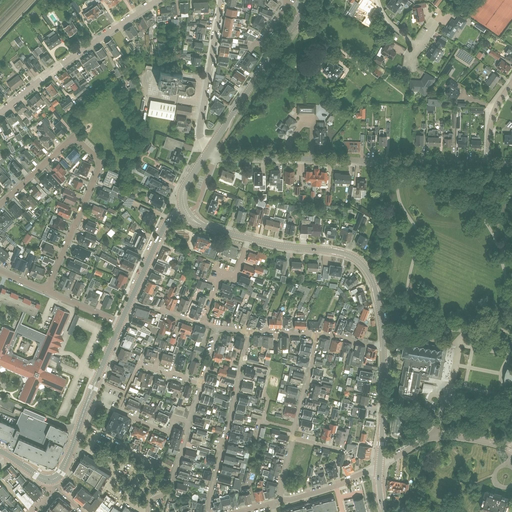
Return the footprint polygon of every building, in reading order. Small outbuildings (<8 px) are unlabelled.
[(74,0),(69,3),(75,12),(76,13),(81,10),(74,0)] [(276,6),(277,3),(272,0),(267,0),(269,1),(267,4),(274,9),(274,8),(275,8),(276,7),(276,6)] [(366,13),(365,15),(368,17),(374,7),(370,5),(372,2),(369,0),(361,0),(357,8),(364,12),(366,13)] [(391,9),(395,12),(402,2),(409,6),(411,2),(408,0),(407,0),(406,0),(396,0),(396,1),(394,0),(390,0),(387,6),(391,8),(391,9)] [(181,13),(188,12),(188,2),(180,3),(181,13)] [(208,10),(207,10),(207,2),(200,2),(200,11),(203,11),(204,12),(208,12),(208,10)] [(89,7),(96,17),(100,13),(101,13),(103,13),(103,12),(103,11),(102,8),(100,10),(98,8),(100,6),(98,3),(93,7),(92,4),(89,7)] [(169,16),(172,15),(170,4),(165,5),(165,8),(160,8),(161,14),(162,14),(162,15),(161,15),(162,19),(167,18),(169,18),(169,16)] [(96,17),(89,7),(86,9),(87,11),(82,14),(84,17),(86,16),(88,18),(86,19),(88,22),(90,22),(91,21),(91,20),(96,17)] [(226,8),(225,15),(236,17),(237,11),(241,11),(241,8),(239,8),(236,7),(235,7),(235,10),(226,8)] [(272,12),(261,7),(258,13),(258,14),(268,18),(272,12)] [(352,18),(357,11),(356,10),(357,9),(354,7),(351,12),(349,16),(352,18)] [(416,18),(417,21),(418,21),(418,22),(420,24),(421,24),(422,24),(423,23),(424,21),(423,20),(424,20),(423,12),(421,12),(421,7),(413,8),(415,18),(416,18)] [(149,27),(155,23),(153,19),(154,18),(151,13),(143,18),(149,27)] [(264,18),(259,15),(256,18),(252,24),(261,29),(264,23),(262,21),(264,18)] [(451,38),(458,27),(461,29),(467,21),(459,16),(455,21),(452,19),(446,29),(444,28),(444,29),(443,29),(442,30),(442,31),(442,32),(443,33),(451,38)] [(373,20),(368,17),(365,22),(370,25),(373,20)] [(142,30),(147,28),(142,19),(135,23),(139,32),(138,33),(140,36),(143,34),(142,32),(143,31),(142,30)] [(74,33),(77,31),(72,23),(68,26),(66,23),(63,26),(69,35),(74,32),(74,33)] [(482,27),(477,23),(475,26),(480,29),(484,32),(486,29),(482,27)] [(130,39),(138,33),(132,25),(124,30),(130,39)] [(249,29),(258,34),(260,32),(250,26),(249,29)] [(50,49),(61,41),(56,34),(50,39),(49,37),(44,40),(50,49)] [(443,46),(446,42),(440,38),(437,43),(438,43),(436,47),(433,45),(427,55),(434,60),(440,49),(439,49),(441,45),(443,46)] [(116,54),(119,51),(111,39),(105,43),(110,51),(113,49),(116,54)] [(392,59),(396,53),(391,50),(394,44),(388,41),(385,46),(384,48),(381,47),(378,51),(379,51),(377,55),(373,60),(380,64),(384,59),(380,57),(382,53),(392,59)] [(95,50),(95,51),(100,58),(107,54),(102,47),(99,49),(97,49),(95,50)] [(229,49),(220,47),(219,55),(227,56),(227,57),(237,59),(238,54),(228,53),(229,49)] [(238,54),(237,59),(239,59),(240,58),(241,57),(243,53),(246,50),(240,49),(239,55),(238,54)] [(501,56),(491,49),(488,53),(498,60),(501,56)] [(243,53),(241,57),(252,65),(256,59),(248,54),(249,52),(246,50),(243,53)] [(98,59),(92,52),(88,55),(91,59),(100,72),(101,71),(101,72),(106,68),(102,62),(99,64),(96,60),(98,59)] [(45,65),(52,60),(48,54),(44,57),(44,56),(40,58),(45,65)] [(199,64),(201,58),(192,56),(186,57),(186,54),(181,54),(180,54),(178,54),(172,55),(172,59),(181,58),(185,57),(185,59),(186,58),(186,60),(192,61),(191,63),(196,64),(196,65),(199,66),(199,64)] [(91,59),(88,55),(85,58),(92,68),(94,67),(97,71),(99,70),(100,72),(91,59)] [(227,66),(229,57),(218,56),(217,64),(227,66)] [(23,61),(29,68),(31,67),(35,71),(41,67),(39,65),(39,64),(35,59),(32,61),(29,57),(23,61)] [(241,57),(240,58),(239,59),(234,65),(238,68),(241,65),(248,70),(252,65),(241,57)] [(92,68),(85,58),(81,60),(88,70),(91,68),(92,68)] [(13,64),(17,69),(23,64),(20,59),(13,64)] [(506,73),(511,67),(506,64),(506,63),(501,60),(496,67),(501,70),(506,73)] [(80,72),(84,69),(79,62),(75,65),(80,72)] [(341,77),(344,72),(342,71),(343,69),(335,63),(334,64),(332,63),(332,64),(330,62),(324,70),(335,79),(338,75),(341,77)] [(443,71),(447,74),(452,66),(448,63),(443,71)] [(71,67),(76,74),(80,72),(75,65),(71,67)] [(244,75),(240,72),(241,71),(232,66),(230,69),(235,72),(230,78),(235,81),(236,79),(240,82),(244,75)] [(76,74),(71,67),(67,70),(72,77),(76,74)] [(382,72),(376,68),(373,74),(378,77),(382,72)] [(194,92),(196,81),(182,79),(183,75),(160,70),(158,84),(159,85),(159,89),(186,94),(186,96),(190,97),(191,95),(194,92)] [(64,83),(71,78),(66,71),(58,77),(60,81),(61,80),(64,83)] [(425,94),(435,79),(426,73),(421,81),(411,80),(411,90),(419,91),(425,94)] [(493,87),(500,78),(494,73),(486,83),(493,87)] [(13,90),(23,82),(18,75),(7,83),(13,90)] [(78,88),(83,85),(81,82),(79,83),(76,78),(73,81),(78,88)] [(455,100),(460,93),(455,89),(458,84),(451,80),(446,86),(449,89),(446,93),(452,97),(451,98),(455,100)] [(78,88),(74,83),(73,82),(69,85),(74,91),(78,88)] [(48,85),(45,87),(47,89),(45,91),(48,95),(50,93),(51,96),(57,91),(51,83),(49,83),(49,84),(48,85)] [(83,85),(78,88),(73,92),(76,96),(86,89),(83,85),(83,84),(83,85)] [(220,84),(219,86),(231,94),(233,92),(235,90),(234,90),(235,89),(230,86),(231,85),(229,84),(228,85),(227,84),(225,88),(224,88),(224,87),(220,84)] [(230,97),(231,94),(219,86),(218,88),(222,90),(222,89),(223,90),(220,95),(221,95),(221,96),(223,97),(223,96),(228,99),(229,99),(230,97)] [(44,96),(41,98),(37,93),(32,97),(38,105),(43,101),(48,107),(51,104),(44,96)] [(224,105),(220,102),(221,100),(214,95),(211,99),(215,102),(211,108),(215,111),(214,112),(217,114),(218,113),(219,112),(220,111),(221,110),(224,105)] [(33,109),(38,105),(32,97),(32,98),(31,97),(26,100),(27,101),(32,108),(29,110),(33,115),(36,113),(33,109)] [(65,110),(73,104),(68,97),(59,103),(65,110)] [(173,119),(176,104),(151,100),(148,115),(173,119)] [(28,118),(31,115),(22,103),(15,109),(19,115),(23,112),(28,118)] [(190,115),(192,107),(177,105),(175,113),(190,115)] [(298,114),(314,114),(314,106),(298,106),(298,114)] [(360,118),(365,118),(365,109),(360,109),(360,113),(357,113),(357,117),(360,117),(360,118)] [(59,120),(62,118),(56,110),(53,112),(59,120)] [(18,115),(15,117),(12,113),(6,117),(8,120),(7,121),(8,123),(10,122),(11,124),(13,126),(18,122),(22,127),(25,125),(18,115)] [(189,133),(191,122),(185,121),(186,118),(178,116),(175,130),(189,133)] [(293,125),(296,122),(289,117),(287,121),(287,120),(278,133),(280,134),(280,136),(281,137),(282,137),(283,137),(286,138),(294,126),(293,125)] [(6,121),(5,119),(0,122),(0,123),(1,126),(0,126),(2,130),(3,130),(3,131),(0,133),(4,139),(9,136),(7,133),(11,131),(7,123),(6,121)] [(62,134),(67,130),(59,121),(54,126),(57,128),(54,131),(58,135),(61,133),(62,134)] [(315,137),(315,138),(315,143),(323,143),(324,133),(324,129),(321,128),(321,126),(325,126),(325,122),(317,122),(317,126),(317,128),(315,128),(315,133),(315,134),(315,137)] [(51,140),(56,136),(43,123),(37,129),(44,136),(40,139),(47,148),(53,142),(51,140)] [(375,144),(376,134),(376,130),(373,130),(373,134),(368,134),(368,144),(375,144)] [(443,138),(445,139),(445,146),(451,146),(451,143),(452,143),(453,133),(449,133),(449,134),(443,134),(443,138)] [(463,133),(459,133),(458,146),(467,146),(468,140),(468,135),(463,135),(463,133)] [(481,147),(481,134),(477,134),(477,137),(472,137),(471,147),(481,147)] [(167,148),(174,150),(171,160),(178,163),(179,159),(181,160),(183,154),(179,153),(181,148),(176,146),(178,140),(167,136),(165,140),(170,142),(167,148)] [(42,152),(43,152),(40,149),(43,146),(35,139),(30,142),(34,146),(30,149),(37,157),(40,155),(41,155),(42,154),(42,152)] [(151,145),(148,142),(143,149),(147,151),(151,145)] [(360,152),(360,142),(347,142),(345,142),(345,147),(347,147),(347,151),(360,152)] [(72,151),(65,158),(68,161),(70,158),(73,161),(75,163),(80,159),(77,156),(79,154),(77,152),(77,151),(74,147),(71,150),(72,151)] [(27,167),(31,162),(30,160),(32,158),(25,150),(20,154),(23,157),(20,160),(27,167)] [(19,164),(15,159),(10,154),(7,157),(11,161),(9,163),(8,165),(8,166),(9,168),(10,169),(9,169),(16,177),(21,172),(16,166),(19,164)] [(60,162),(66,168),(69,165),(63,159),(60,162)] [(79,175),(80,173),(86,176),(90,165),(82,161),(79,169),(75,168),(73,173),(79,175)] [(0,180),(5,186),(11,181),(5,174),(7,172),(0,164),(0,180)] [(65,171),(58,164),(52,169),(55,172),(52,175),(60,183),(65,179),(61,175),(65,171)] [(145,171),(150,173),(155,176),(156,176),(155,176),(157,173),(159,174),(159,175),(159,174),(171,181),(172,181),(173,178),(174,179),(175,176),(174,175),(175,175),(175,174),(170,172),(171,170),(172,171),(172,170),(171,170),(163,166),(163,165),(163,166),(161,170),(160,170),(161,170),(160,171),(148,165),(145,171)] [(269,176),(269,182),(276,182),(276,185),(276,188),(277,188),(277,191),(282,191),(283,179),(279,179),(279,170),(275,170),(274,169),(273,169),(272,169),(271,170),(271,176),(269,176)] [(118,175),(117,174),(118,173),(110,170),(108,173),(107,173),(103,184),(103,183),(108,185),(112,177),(116,178),(116,177),(118,175)] [(233,174),(234,171),(231,170),(230,173),(222,170),(220,177),(228,180),(227,182),(231,183),(234,174),(233,174)] [(254,172),(254,180),(253,180),(253,183),(254,183),(254,184),(259,184),(259,190),(265,190),(265,179),(262,178),(262,172),(258,172),(258,171),(254,171),(254,172)] [(316,186),(316,185),(316,173),(311,173),(311,172),(310,171),(308,171),(307,172),(306,172),(306,175),(304,175),(304,178),(306,178),(306,181),(306,185),(312,185),(315,185),(315,186),(316,186)] [(293,182),(294,172),(285,172),(285,182),(293,182)] [(328,179),(328,176),(326,176),(326,172),(325,172),(323,172),(322,172),(321,172),(321,173),(316,173),(316,185),(320,185),(325,185),(325,182),(326,182),(326,179),(328,179)] [(78,177),(72,174),(70,179),(72,181),(71,185),(80,189),(83,183),(77,180),(78,177)] [(45,175),(39,181),(47,189),(51,185),(55,189),(60,185),(51,175),(48,177),(45,175)] [(167,190),(169,187),(151,178),(147,186),(151,188),(151,187),(165,194),(167,190)] [(365,180),(364,180),(362,179),(361,180),(360,180),(357,180),(357,187),(357,188),(357,194),(352,193),(352,194),(351,197),(359,198),(359,194),(361,192),(361,188),(365,189),(365,180)] [(34,186),(29,190),(36,198),(39,195),(42,198),(46,194),(41,188),(38,191),(34,186)] [(74,193),(71,191),(65,188),(62,194),(66,196),(64,200),(73,204),(76,197),(73,196),(74,193)] [(112,190),(107,188),(105,192),(102,191),(100,190),(97,196),(106,200),(109,201),(110,198),(112,199),(115,192),(113,191),(112,190)] [(148,198),(152,200),(151,203),(160,207),(162,201),(159,200),(161,197),(156,194),(151,192),(148,198)] [(222,199),(224,195),(214,192),(212,199),(207,211),(213,213),(215,209),(216,209),(217,206),(216,205),(218,201),(217,201),(218,198),(222,199)] [(24,195),(19,200),(25,207),(29,203),(32,207),(37,203),(29,195),(26,197),(24,195)] [(65,204),(58,201),(56,206),(60,208),(58,213),(68,217),(71,210),(64,207),(65,204)] [(14,204),(8,209),(16,217),(22,212),(14,204)] [(99,207),(94,205),(91,212),(96,214),(95,217),(102,220),(107,210),(100,207),(99,207)] [(360,208),(359,209),(360,209),(359,210),(369,217),(372,214),(361,207),(360,208)] [(144,208),(141,213),(144,216),(142,220),(145,222),(145,223),(149,225),(150,222),(152,223),(153,222),(154,223),(155,220),(154,220),(155,217),(153,216),(154,214),(147,211),(147,210),(144,208)] [(243,222),(246,212),(241,210),(242,208),(238,208),(237,213),(238,213),(236,220),(243,222)] [(250,212),(249,217),(250,217),(249,223),(256,225),(258,216),(261,217),(263,210),(257,208),(256,213),(250,212)] [(28,221),(32,217),(25,210),(22,214),(28,221)] [(286,212),(285,218),(288,219),(287,224),(286,224),(286,226),(287,227),(286,232),(293,233),(294,228),(295,228),(295,226),(294,226),(294,225),(293,225),(290,224),(292,215),(289,214),(290,213),(289,213),(286,212)] [(11,219),(5,213),(0,217),(0,229),(4,233),(8,228),(5,225),(11,219)] [(272,224),(271,228),(278,230),(278,228),(279,224),(282,225),(284,219),(280,218),(273,216),(273,220),(272,224)] [(56,219),(55,219),(54,222),(51,220),(49,225),(59,229),(60,228),(63,229),(65,223),(61,221),(62,219),(58,217),(56,219)] [(306,219),(305,218),(303,218),(302,219),(301,219),(300,232),(311,233),(312,223),(310,223),(310,220),(306,219)] [(319,235),(320,218),(315,218),(314,223),(312,223),(311,233),(311,235),(319,235)] [(266,219),(264,227),(271,228),(272,224),(273,220),(266,219)] [(86,223),(83,229),(93,233),(97,224),(88,220),(87,224),(86,223)] [(57,241),(60,236),(57,234),(58,231),(46,226),(44,232),(48,233),(46,237),(50,238),(49,240),(53,241),(54,240),(57,241)] [(335,237),(336,227),(324,226),(324,232),(326,232),(326,236),(335,237)] [(351,232),(352,227),(349,226),(348,231),(341,229),(340,233),(343,234),(341,239),(349,241),(352,232),(351,232)] [(363,247),(368,238),(362,235),(364,231),(361,230),(359,234),(360,234),(355,243),(363,247)] [(28,244),(34,237),(29,233),(24,240),(28,244)] [(80,235),(77,242),(87,246),(89,241),(94,243),(96,237),(86,233),(85,237),(80,235)] [(138,241),(143,243),(146,237),(138,233),(136,239),(139,240),(138,241)] [(0,255),(4,250),(1,248),(3,245),(1,244),(2,243),(8,236),(6,234),(2,238),(0,240),(0,255)] [(193,246),(197,248),(200,249),(203,250),(202,252),(213,256),(217,244),(209,241),(210,240),(205,239),(205,238),(202,237),(202,238),(198,236),(195,242),(194,242),(193,246)] [(141,248),(143,243),(138,241),(139,240),(136,239),(133,245),(141,248)] [(48,242),(42,240),(39,246),(43,248),(42,252),(51,255),(54,249),(46,246),(48,242)] [(238,248),(236,248),(226,244),(227,242),(223,241),(219,251),(223,253),(222,254),(235,259),(238,248)] [(120,248),(114,245),(112,250),(118,253),(124,256),(123,257),(134,262),(136,258),(137,258),(139,254),(127,248),(126,252),(123,251),(124,250),(120,248)] [(171,250),(164,248),(163,247),(158,258),(165,261),(171,250)] [(17,269),(21,259),(17,257),(20,250),(15,248),(13,253),(10,260),(13,261),(11,266),(17,269)] [(75,248),(72,255),(83,260),(85,255),(88,257),(91,251),(85,249),(83,252),(75,248)] [(10,260),(13,253),(12,251),(11,252),(9,251),(7,253),(4,250),(0,255),(0,259),(3,262),(7,257),(10,260)] [(102,252),(99,257),(114,265),(117,260),(102,252)] [(265,257),(266,255),(258,252),(257,254),(249,252),(246,260),(256,264),(258,259),(261,260),(262,256),(265,257)] [(29,267),(32,260),(34,255),(29,254),(26,261),(21,259),(17,269),(23,271),(25,266),(29,267)] [(44,256),(42,261),(48,264),(50,258),(44,256)] [(130,270),(134,264),(124,259),(120,256),(118,259),(123,261),(121,265),(130,270)] [(198,267),(197,267),(207,270),(209,265),(210,265),(211,263),(206,261),(206,262),(203,261),(204,258),(199,256),(196,262),(199,263),(198,267)] [(284,274),(287,260),(277,258),(276,262),(275,267),(283,269),(282,274),(284,274)] [(70,260),(67,267),(78,271),(80,266),(86,269),(88,265),(75,259),(73,262),(70,260)] [(160,264),(156,262),(153,268),(165,274),(168,268),(169,269),(170,267),(171,264),(162,260),(160,264)] [(301,271),(301,262),(292,261),(291,268),(295,268),(295,270),(301,271)] [(35,276),(39,267),(35,265),(36,263),(34,262),(29,274),(35,276)] [(317,271),(318,263),(308,262),(307,270),(317,271)] [(261,274),(263,268),(256,265),(255,268),(244,265),(242,272),(252,275),(254,271),(261,274)] [(323,271),(322,278),(328,279),(329,274),(340,276),(341,271),(342,272),(343,269),(342,268),(342,267),(330,265),(329,272),(323,271)] [(39,267),(35,276),(41,279),(45,269),(39,267)] [(205,277),(207,270),(197,267),(196,271),(194,270),(191,276),(197,278),(198,275),(205,277)] [(123,271),(115,268),(113,273),(118,276),(117,278),(125,282),(128,276),(122,274),(123,271)] [(71,285),(74,278),(76,273),(71,271),(68,278),(63,276),(58,286),(65,289),(67,284),(71,285)] [(159,272),(158,275),(151,272),(149,278),(158,282),(161,276),(164,278),(165,275),(159,272)] [(247,286),(249,281),(252,283),(253,280),(250,279),(240,275),(238,283),(243,285),(243,287),(250,290),(251,287),(247,286)] [(354,276),(353,276),(349,279),(342,277),(340,281),(344,284),(344,285),(348,289),(354,283),(356,284),(358,282),(357,280),(355,278),(356,277),(355,275),(354,276)] [(91,278),(87,287),(90,288),(91,287),(93,286),(95,280),(91,278)] [(123,287),(125,282),(117,278),(115,284),(123,287)] [(159,285),(147,280),(145,285),(152,288),(152,289),(156,291),(159,285)] [(202,289),(205,282),(198,280),(196,287),(202,289)] [(77,281),(72,292),(80,295),(84,284),(77,281)] [(219,291),(222,292),(221,297),(229,300),(232,293),(228,292),(231,286),(222,283),(219,291)] [(310,289),(300,283),(297,289),(304,293),(299,304),(297,309),(299,310),(310,289)] [(154,295),(156,291),(152,289),(152,288),(145,285),(143,289),(154,295)] [(169,289),(168,290),(169,291),(167,295),(164,301),(167,303),(166,307),(173,309),(176,300),(171,298),(177,288),(172,285),(170,289),(169,289)] [(0,304),(1,301),(23,311),(19,322),(21,323),(26,312),(31,314),(27,323),(32,325),(35,317),(36,318),(38,313),(37,313),(40,305),(2,288),(1,291),(0,290),(0,304)] [(329,289),(317,314),(317,319),(315,319),(314,328),(318,329),(318,325),(320,325),(323,317),(335,292),(329,289)] [(86,298),(96,302),(99,294),(89,290),(86,298)] [(142,290),(140,295),(148,299),(150,294),(142,290)] [(104,299),(102,305),(108,308),(112,299),(108,297),(109,294),(104,292),(101,298),(104,299)] [(363,302),(366,301),(365,299),(366,299),(364,292),(357,294),(359,302),(363,300),(363,302)] [(151,300),(148,299),(140,295),(137,300),(144,303),(149,305),(151,300)] [(202,308),(206,297),(199,295),(197,301),(200,302),(199,307),(193,305),(189,315),(198,319),(202,308)] [(234,295),(232,300),(241,303),(242,298),(234,295)] [(187,300),(186,300),(186,299),(185,298),(184,297),(183,297),(182,298),(178,308),(185,311),(189,301),(190,301),(192,297),(189,296),(187,300)] [(213,310),(215,310),(213,314),(218,316),(220,312),(222,313),(224,308),(227,309),(228,305),(232,307),(234,308),(236,303),(233,302),(227,300),(225,306),(215,302),(213,310)] [(233,318),(239,320),(242,311),(243,308),(243,307),(239,305),(240,303),(236,302),(236,303),(234,308),(233,311),(235,312),(233,318)] [(353,307),(345,302),(343,307),(352,310),(352,309),(353,307)] [(0,334),(0,367),(3,366),(24,375),(26,376),(27,379),(26,382),(19,399),(30,404),(39,384),(42,383),(61,391),(63,388),(64,386),(66,380),(47,372),(45,369),(47,365),(52,352),(53,353),(58,351),(56,347),(60,345),(59,341),(63,340),(61,335),(60,335),(69,313),(65,311),(65,310),(55,305),(51,313),(55,315),(46,334),(21,323),(19,322),(16,329),(15,331),(3,327),(0,334)] [(151,310),(150,310),(136,305),(132,315),(141,318),(141,319),(151,323),(152,317),(148,316),(149,311),(151,312),(150,314),(153,315),(154,311),(151,310)] [(242,311),(239,320),(238,321),(244,323),(246,319),(248,319),(251,311),(243,308),(242,311)] [(364,308),(360,316),(365,318),(369,310),(364,308)] [(272,319),(269,318),(269,327),(275,327),(275,317),(277,313),(274,311),(272,315),(272,319)] [(300,315),(300,320),(300,328),(305,329),(306,320),(304,320),(304,319),(305,319),(305,317),(303,315),(303,313),(297,312),(297,315),(300,315)] [(317,319),(317,314),(312,314),(312,316),(311,316),(310,320),(309,320),(308,328),(314,328),(315,319),(317,319)] [(255,326),(258,318),(251,315),(247,326),(255,326)] [(259,315),(258,318),(255,326),(263,327),(266,318),(259,315)] [(144,321),(132,316),(130,322),(137,325),(135,329),(141,331),(146,333),(149,334),(150,331),(142,325),(144,321)] [(344,332),(351,335),(356,322),(358,318),(354,316),(353,321),(349,319),(344,332)] [(291,328),(292,317),(284,317),(283,327),(291,328)] [(161,325),(160,328),(159,332),(163,334),(164,334),(165,329),(172,331),(175,321),(167,318),(166,321),(162,320),(161,325)] [(333,331),(341,334),(346,321),(339,318),(333,331)] [(333,327),(334,326),(334,321),(324,320),(324,322),(323,322),(322,325),(321,325),(321,329),(331,331),(331,329),(332,329),(332,327),(333,327)] [(178,336),(177,341),(178,341),(181,342),(182,338),(187,324),(181,323),(178,322),(177,327),(179,328),(179,327),(180,327),(178,333),(180,333),(179,337),(178,336)] [(362,338),(367,326),(358,323),(353,335),(362,338)] [(187,324),(182,338),(185,339),(186,336),(188,337),(189,336),(190,333),(189,333),(192,326),(187,324)] [(201,342),(205,328),(195,324),(191,339),(201,342)] [(135,329),(128,326),(126,330),(140,335),(141,331),(135,329)] [(126,331),(123,337),(135,342),(136,338),(134,337),(135,335),(126,331)] [(231,350),(233,343),(229,342),(230,336),(223,334),(221,343),(228,344),(227,349),(231,350)] [(262,346),(262,335),(254,335),(253,345),(262,346)] [(273,347),(273,336),(263,335),(262,347),(266,347),(266,350),(268,350),(268,347),(273,347)] [(242,348),(244,338),(237,336),(234,346),(242,348)] [(288,348),(289,336),(279,336),(279,348),(288,348)] [(133,345),(135,342),(123,337),(120,344),(129,348),(131,344),(133,345)] [(327,351),(330,339),(320,337),(318,349),(327,351)] [(309,356),(312,347),(304,345),(306,339),(302,338),(299,351),(295,350),(295,352),(309,356)] [(398,397),(417,400),(418,391),(419,391),(418,391),(419,388),(419,387),(420,381),(420,378),(428,380),(429,377),(437,378),(441,379),(443,366),(442,366),(443,359),(444,360),(447,347),(416,342),(417,340),(408,339),(407,343),(404,343),(402,355),(405,356),(404,360),(406,360),(405,366),(404,366),(400,384),(400,387),(399,387),(399,388),(400,388),(398,397)] [(338,357),(342,341),(332,340),(329,351),(337,352),(336,356),(338,357)] [(343,357),(344,352),(349,352),(349,353),(351,343),(343,342),(341,351),(340,351),(339,356),(342,357),(343,357)] [(225,350),(226,346),(224,345),(224,347),(217,344),(215,351),(224,354),(225,350)] [(352,356),(350,365),(360,367),(365,346),(355,344),(353,351),(352,356)] [(195,345),(193,351),(202,354),(203,348),(195,345)] [(147,347),(144,357),(149,359),(152,349),(153,347),(149,346),(148,346),(148,347),(147,347)] [(157,352),(159,347),(156,346),(155,348),(153,347),(152,349),(149,359),(155,360),(157,352)] [(121,347),(119,353),(128,356),(130,351),(121,347)] [(375,359),(377,349),(368,347),(366,357),(375,359)] [(168,352),(167,354),(165,363),(170,365),(173,353),(168,352)] [(212,359),(221,362),(222,357),(224,358),(224,359),(229,360),(231,356),(227,355),(225,355),(223,355),(223,354),(214,352),(212,359)] [(126,361),(128,356),(119,353),(117,357),(126,361)] [(182,369),(185,359),(180,357),(181,354),(180,354),(176,353),(174,359),(177,360),(175,366),(182,369)] [(307,366),(309,357),(299,354),(298,357),(294,356),(293,360),(297,362),(297,364),(307,366)] [(248,361),(258,364),(259,359),(257,358),(249,355),(248,361)] [(196,373),(199,362),(192,360),(188,371),(196,373)] [(111,370),(118,373),(118,374),(123,376),(124,372),(122,371),(123,368),(114,364),(111,370)] [(294,370),(292,376),(301,378),(302,379),(304,372),(296,370),(296,367),(291,365),(290,369),(294,370)] [(268,369),(254,366),(253,369),(246,367),(244,375),(253,377),(255,372),(266,375),(268,369)] [(225,377),(227,370),(219,368),(217,374),(225,377)] [(234,377),(236,370),(228,368),(226,375),(234,377)] [(322,378),(324,371),(321,371),(322,369),(317,368),(316,369),(314,369),(311,378),(321,380),(321,381),(323,382),(328,383),(329,379),(322,378)] [(356,379),(357,379),(357,380),(363,381),(364,377),(371,379),(372,372),(360,370),(359,376),(356,376),(356,379)] [(140,380),(142,381),(143,380),(145,373),(140,371),(138,377),(135,376),(133,383),(139,385),(140,380)] [(142,381),(141,386),(147,387),(149,388),(149,386),(150,383),(152,379),(153,375),(148,373),(145,381),(143,380),(142,381)] [(123,376),(118,374),(116,377),(111,374),(108,381),(117,385),(119,379),(123,380),(125,377),(123,376)] [(206,379),(205,382),(214,385),(218,386),(219,381),(218,380),(216,379),(217,377),(208,374),(206,379)] [(301,378),(292,376),(288,375),(287,381),(289,381),(288,384),(292,385),(293,382),(300,384),(301,378)] [(150,383),(149,386),(152,387),(157,389),(160,378),(156,376),(154,380),(153,384),(150,383)] [(157,389),(162,391),(161,394),(164,395),(166,387),(167,383),(165,382),(166,379),(160,378),(157,389)] [(369,392),(370,384),(364,383),(364,381),(357,380),(356,385),(363,386),(362,391),(369,392)] [(168,390),(173,392),(176,383),(171,381),(170,382),(168,382),(166,387),(169,388),(168,390)] [(251,393),(253,384),(242,381),(240,390),(251,393)] [(181,384),(176,383),(173,392),(178,393),(177,397),(180,398),(181,392),(179,391),(181,384)] [(312,383),(310,390),(323,393),(325,394),(326,390),(321,389),(321,386),(312,383)] [(203,389),(202,393),(212,396),(214,397),(223,400),(224,396),(216,393),(217,389),(216,389),(214,388),(214,387),(205,384),(203,389)] [(181,392),(180,398),(183,399),(184,395),(188,397),(191,387),(186,385),(184,392),(182,391),(181,392)] [(288,385),(287,390),(286,391),(296,394),(298,388),(289,385),(289,386),(288,385)] [(261,398),(263,390),(257,388),(255,397),(261,398)] [(322,396),(323,393),(310,390),(309,396),(318,399),(319,395),(322,396)] [(282,399),(281,401),(284,401),(284,404),(294,406),(295,399),(285,397),(286,394),(278,392),(277,397),(282,399)] [(125,406),(130,409),(135,398),(130,396),(131,394),(128,393),(126,398),(128,399),(125,406)] [(202,394),(199,401),(211,405),(213,400),(222,403),(221,406),(227,407),(229,401),(223,400),(214,397),(202,394)] [(238,400),(238,401),(238,402),(238,403),(246,405),(249,406),(250,402),(251,400),(253,400),(252,401),(256,402),(257,398),(252,397),(252,396),(247,395),(247,398),(240,396),(239,400),(238,400)] [(357,395),(356,402),(360,403),(367,404),(368,404),(369,401),(367,400),(368,397),(361,395),(361,396),(357,395)] [(135,396),(135,398),(130,409),(135,411),(138,404),(140,405),(143,399),(144,397),(140,396),(140,398),(135,396)] [(140,413),(145,415),(149,405),(145,402),(145,401),(143,399),(140,405),(140,406),(142,407),(140,413)] [(319,405),(320,403),(306,399),(304,407),(313,409),(314,404),(315,404),(319,405)] [(155,419),(159,422),(164,411),(160,409),(161,406),(158,404),(158,406),(155,412),(158,413),(155,419)] [(205,415),(207,407),(199,404),(196,412),(205,415)] [(243,414),(245,406),(237,404),(235,412),(243,414)] [(153,410),(155,412),(158,406),(155,405),(154,407),(149,405),(145,415),(150,417),(153,410)] [(159,422),(164,424),(168,416),(170,417),(172,413),(175,408),(175,406),(173,405),(169,414),(168,413),(164,411),(159,422)] [(294,418),(296,408),(286,406),(283,415),(294,418)] [(364,417),(366,409),(359,407),(359,408),(355,407),(354,411),(358,411),(357,416),(364,417)] [(43,420),(45,416),(25,408),(23,412),(15,408),(13,413),(19,415),(17,420),(14,426),(12,425),(0,420),(0,436),(6,439),(8,440),(6,446),(7,447),(52,467),(54,466),(68,432),(68,431),(43,420)] [(310,420),(312,411),(304,409),(302,418),(310,420)] [(127,431),(131,420),(128,419),(128,418),(113,411),(105,430),(120,436),(123,429),(127,431)] [(225,418),(226,412),(220,411),(219,417),(218,421),(224,422),(225,418)] [(241,424),(243,415),(235,413),(233,422),(241,424)] [(402,413),(400,413),(399,413),(397,413),(396,414),(395,416),(394,417),(391,430),(391,432),(392,434),(393,435),(395,436),(397,437),(398,437),(400,436),(401,435),(403,434),(403,432),(405,419),(405,417),(405,416),(404,414),(402,413)] [(209,424),(211,419),(203,417),(202,419),(196,417),(194,423),(205,427),(206,423),(209,424)] [(314,430),(310,430),(312,422),(302,420),(300,427),(308,429),(307,433),(313,434),(314,430)] [(241,433),(243,426),(232,423),(231,431),(241,433)] [(335,433),(336,425),(330,424),(328,429),(324,428),(321,438),(329,440),(331,432),(335,433)] [(131,434),(138,437),(141,429),(134,426),(131,434)] [(177,447),(178,443),(182,430),(174,427),(170,441),(171,441),(170,445),(177,447)] [(194,430),(192,437),(205,441),(206,438),(202,437),(203,433),(204,433),(205,429),(199,427),(198,431),(194,430)] [(346,438),(349,429),(345,428),(344,432),(338,430),(335,441),(342,443),(343,437),(346,438)] [(141,429),(138,437),(137,439),(135,443),(133,447),(137,449),(139,444),(138,444),(139,440),(140,441),(142,438),(144,439),(148,431),(141,429)] [(286,443),(287,435),(279,433),(280,431),(273,429),(271,435),(278,437),(277,441),(286,443)] [(149,441),(153,443),(155,444),(158,436),(152,433),(149,441)] [(243,436),(230,433),(228,441),(237,443),(238,440),(242,440),(243,436)] [(165,439),(158,436),(155,444),(154,446),(150,456),(155,458),(156,454),(159,446),(162,447),(165,439)] [(205,443),(205,441),(192,437),(190,443),(199,446),(200,442),(205,443)] [(228,443),(226,447),(241,451),(241,449),(238,448),(238,446),(228,443)] [(351,448),(355,458),(357,445),(347,443),(346,449),(346,450),(351,448)] [(269,447),(272,448),(275,449),(274,454),(283,456),(284,448),(280,447),(281,446),(270,444),(269,447)] [(369,459),(372,447),(360,445),(358,457),(369,459)] [(330,450),(323,448),(321,455),(328,456),(330,450)] [(196,455),(195,455),(196,452),(192,450),(192,451),(186,449),(184,456),(197,460),(197,457),(196,455)] [(110,470),(99,463),(98,462),(85,454),(84,453),(80,460),(81,461),(107,477),(111,471),(110,470)] [(238,461),(239,460),(235,459),(235,456),(225,453),(224,458),(238,461)] [(214,464),(215,457),(208,455),(206,462),(214,464)] [(279,469),(281,463),(277,462),(278,459),(272,457),(266,456),(265,460),(270,461),(270,463),(271,463),(270,467),(274,468),(279,469)] [(180,467),(191,470),(191,469),(193,469),(194,469),(196,463),(193,462),(193,461),(183,457),(180,467)] [(99,489),(107,477),(106,477),(89,466),(88,467),(79,461),(73,472),(89,483),(97,488),(98,489),(99,489)] [(222,463),(221,468),(233,471),(235,472),(239,473),(240,471),(232,469),(233,466),(222,463)] [(330,477),(337,475),(335,469),(337,469),(335,463),(330,465),(330,467),(327,468),(330,477)] [(350,472),(353,470),(350,463),(342,466),(346,475),(350,473),(350,472)] [(13,476),(14,477),(14,476),(21,485),(34,499),(41,492),(36,486),(28,481),(26,479),(25,480),(17,470),(16,471),(11,465),(7,468),(9,470),(8,470),(10,472),(13,476)] [(212,471),(207,470),(207,467),(205,466),(203,477),(210,479),(212,471)] [(321,484),(326,482),(324,473),(325,473),(323,469),(320,470),(319,466),(316,467),(319,476),(321,484)] [(278,476),(279,469),(274,468),(270,467),(269,471),(263,470),(262,475),(264,476),(268,477),(269,473),(278,476)] [(192,477),(189,476),(190,471),(179,468),(177,477),(188,481),(188,479),(191,480),(192,477)] [(7,469),(0,474),(7,483),(14,477),(13,476),(10,472),(8,470),(7,469)] [(220,474),(218,480),(229,483),(231,477),(220,474)] [(273,478),(268,477),(264,476),(263,480),(267,481),(266,487),(267,488),(266,490),(267,491),(263,492),(264,498),(268,498),(274,496),(274,495),(274,494),(275,494),(276,490),(277,487),(276,487),(277,483),(270,481),(271,478),(273,478)] [(321,484),(319,476),(310,479),(312,486),(321,484)] [(393,493),(396,493),(398,482),(392,481),(391,479),(390,479),(389,480),(388,480),(386,488),(393,489),(393,493)] [(73,484),(69,481),(63,487),(63,488),(68,492),(74,486),(73,484)] [(407,492),(409,484),(408,484),(407,482),(406,482),(405,483),(398,482),(396,493),(399,494),(400,491),(407,492)] [(15,493),(26,506),(27,508),(33,500),(22,487),(22,486),(19,483),(12,489),(15,492),(15,493)] [(187,486),(183,484),(177,483),(175,490),(177,491),(176,494),(180,496),(181,492),(185,493),(187,486)] [(8,493),(1,485),(0,485),(0,495),(2,498),(3,498),(8,493)] [(92,494),(87,491),(82,487),(81,486),(77,492),(76,492),(73,497),(89,511),(92,511),(103,499),(99,495),(102,491),(98,489),(97,488),(92,494)] [(229,494),(230,497),(232,506),(236,505),(236,503),(236,501),(237,501),(237,498),(238,498),(239,492),(233,493),(233,492),(234,489),(232,488),(231,488),(229,494)] [(239,495),(238,498),(237,503),(238,505),(251,502),(249,494),(251,493),(249,488),(242,490),(243,494),(239,495)] [(253,492),(255,498),(255,501),(264,499),(262,490),(253,492)] [(481,507),(496,511),(504,511),(509,499),(501,496),(501,495),(497,494),(496,495),(486,491),(481,507)] [(10,495),(8,493),(3,498),(15,511),(22,511),(23,510),(13,498),(10,495)] [(115,502),(110,498),(106,495),(101,502),(93,511),(106,511),(112,505),(115,502)] [(224,496),(221,497),(222,498),(223,502),(226,501),(228,507),(232,506),(230,497),(225,498),(224,496)] [(334,496),(282,511),(281,511),(334,511),(335,511),(337,510),(334,496)] [(72,511),(69,509),(71,507),(59,497),(56,497),(49,505),(50,507),(55,511),(72,511)] [(222,509),(219,497),(214,498),(213,500),(213,502),(214,506),(213,506),(214,511),(222,509)] [(221,497),(219,497),(222,509),(228,507),(226,501),(223,502),(222,498),(221,497)] [(0,511),(14,511),(3,499),(1,501),(0,502),(0,511)] [(204,511),(205,503),(197,502),(196,511),(204,511)]
